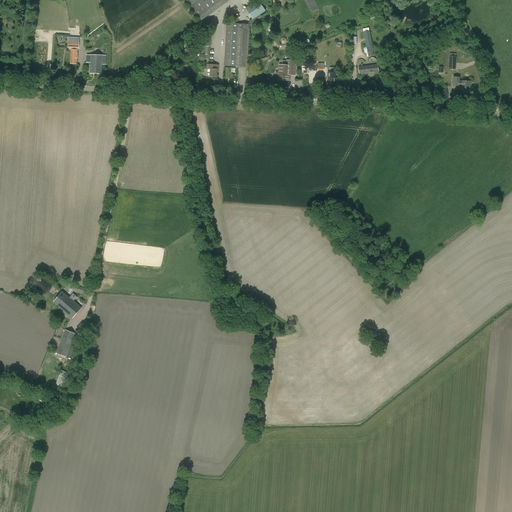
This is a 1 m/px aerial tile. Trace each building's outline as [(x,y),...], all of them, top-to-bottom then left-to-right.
[(198,0),(191,6),(201,21),(230,0),(198,0)] [(253,20),(260,15),(265,11),(258,0),(245,8),(252,19),(253,20)] [(249,25),(253,27),(256,22),(262,18),(260,15),(253,20),(252,19),(249,25)] [(249,25),(227,24),(224,66),(247,67),(249,25)] [(369,28),(363,29),(363,32),(365,41),(368,57),(374,56),(372,46),(370,31),(369,31),(369,28)] [(296,50),(304,46),(300,37),(292,40),(296,50)] [(79,49),(80,41),(69,40),(68,49),(79,49)] [(102,74),(102,56),(91,55),(86,55),(86,63),(90,63),(90,74),(102,74)] [(286,61),(283,61),(282,62),(282,63),(280,65),(279,65),(278,80),(289,81),(289,75),(296,75),(297,61),(286,60),(286,61)] [(216,77),(217,65),(207,64),(207,69),(210,69),(210,77),(216,77)] [(359,74),(378,72),(377,65),(363,67),(362,64),(361,64),(361,67),(359,67),(359,74)] [(337,82),(337,78),(335,78),(335,72),(329,72),(328,86),(335,87),(335,82),(337,82)] [(469,93),(470,82),(459,81),(460,77),(453,77),(453,86),(459,86),(462,86),(462,92),(469,93)] [(72,318),(81,308),(74,301),(77,297),(73,293),(69,297),(62,291),(53,302),(72,318)] [(71,359),(76,347),(71,345),(76,333),(65,329),(56,353),(71,359)]
